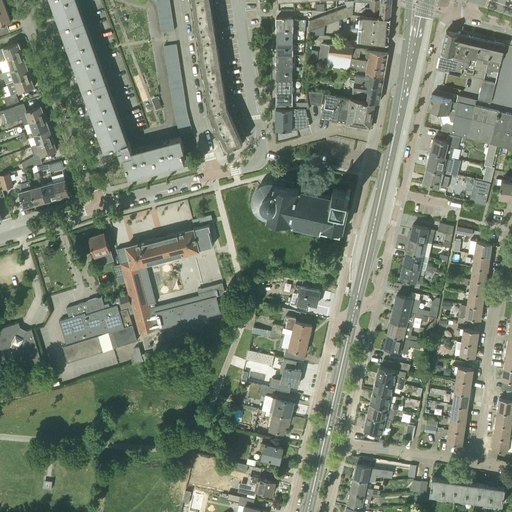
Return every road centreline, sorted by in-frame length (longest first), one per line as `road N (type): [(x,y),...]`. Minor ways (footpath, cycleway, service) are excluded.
road 1 (residential): [(356,304),(375,298),(442,22),(453,11),(474,16)]
road 2 (residential): [(153,453),(195,437),(244,325),(242,283),(212,175)]
road 3 (secondary): [(356,304),(418,0)]
road 4 (residential): [(474,461),(511,232)]
road 5 (residential): [(102,204),(28,0)]
road 6 (residential): [(353,315),(334,322),(292,511)]
road 7 (secondary): [(308,507),(350,329)]
road 8 (residential): [(212,175),(181,0)]
road 9 (residential): [(261,151),(241,0)]
road 10 (residential): [(340,443),(366,340),(350,329)]
